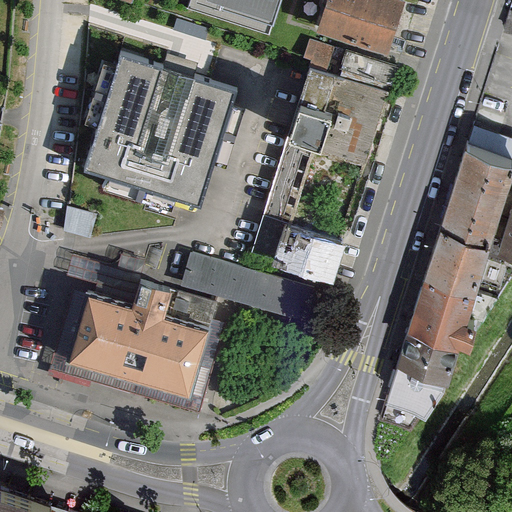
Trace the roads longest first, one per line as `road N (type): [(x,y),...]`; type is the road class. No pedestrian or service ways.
road 1 (primary): [(324,438),(371,322),(474,0)]
road 2 (residential): [(0,287),(30,177),(51,0)]
road 3 (secondary): [(8,423),(112,473),(253,511)]
road 4 (secondary): [(260,447),(165,453),(8,423)]
